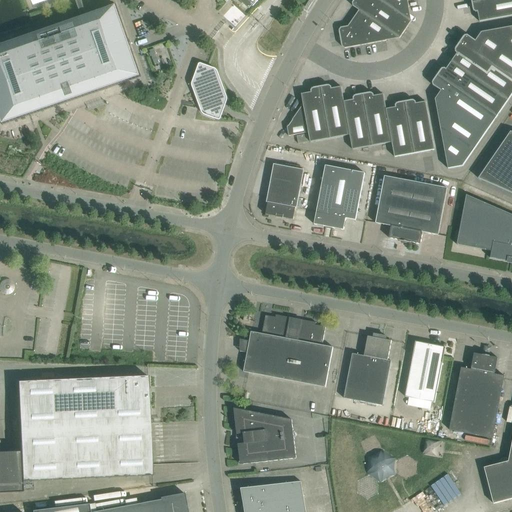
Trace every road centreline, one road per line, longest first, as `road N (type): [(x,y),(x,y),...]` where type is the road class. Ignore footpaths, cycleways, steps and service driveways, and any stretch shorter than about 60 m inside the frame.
road 1 (unclassified): [(217,282),(511,339)]
road 2 (unclassified): [(511,283),(227,229)]
road 3 (unclassified): [(227,229),(0,185)]
road 4 (unclassified): [(219,511),(209,402),(217,282)]
road 5 (unclassified): [(0,240),(217,282)]
road 6 (unclassified): [(227,229),(255,138),(298,44)]
road 7 (unclassified): [(298,44),(346,70),(392,65),(412,53),(434,0)]
